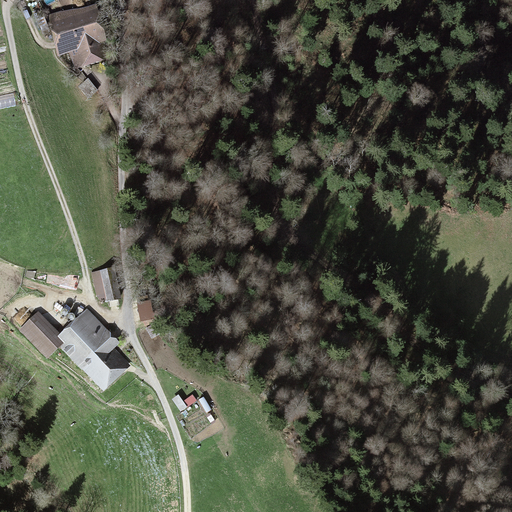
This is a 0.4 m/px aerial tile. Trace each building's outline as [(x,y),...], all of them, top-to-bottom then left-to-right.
[(87,8),(62,15),(61,12),(50,15),(60,51),(70,48),(75,64),(107,55),(95,11),(89,13),(87,8)] [(88,98),(98,90),(88,79),(79,86),(88,98)] [(121,297),(115,269),(104,271),(110,300),(121,297)] [(151,300),(137,302),(140,322),(154,319),(151,300)] [(96,371),(106,382),(123,365),(109,350),(119,341),(109,331),(108,332),(90,312),(60,340),(59,341),(62,344),(91,376),(96,371)] [(51,355),(62,344),(59,341),(60,340),(37,316),(25,327),(51,355)]
